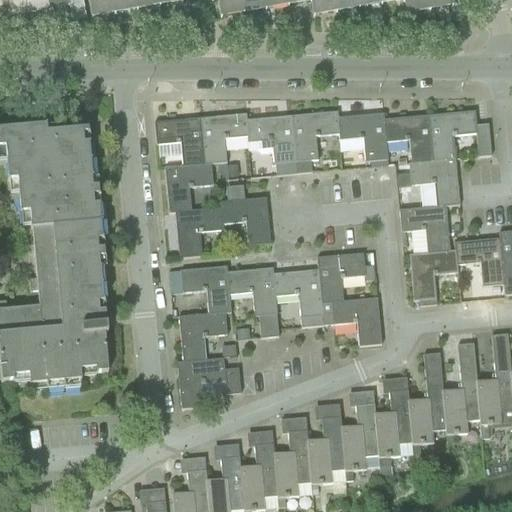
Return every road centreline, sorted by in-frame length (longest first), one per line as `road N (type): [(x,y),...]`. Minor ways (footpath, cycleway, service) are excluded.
road 1 (tertiary): [(500,71),(117,73)]
road 2 (residential): [(117,73),(158,450)]
road 3 (residential): [(158,450),(396,364),(394,336)]
road 4 (residential): [(394,336),(382,211),(291,219)]
road 5 (residential): [(511,194),(500,71)]
